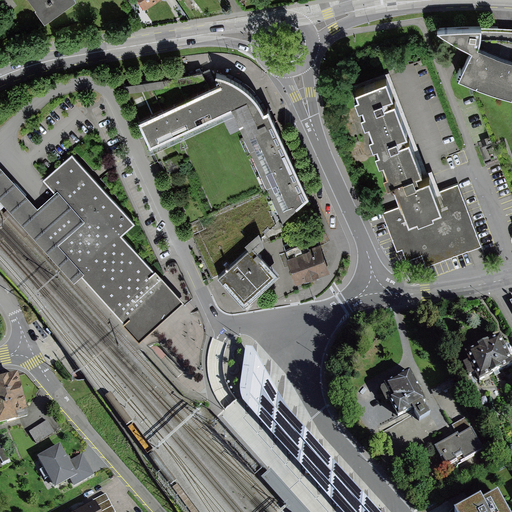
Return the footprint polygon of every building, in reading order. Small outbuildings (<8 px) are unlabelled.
[(68,0),(33,0),(45,16),(68,0)] [(474,49),(459,74),(467,78),(492,87),(510,93),(511,93),(511,57),(494,52),(480,45),(484,26),(439,28),(474,49)] [(227,73),(213,69),(124,84),(151,144),(212,276),(219,273),(309,194),(269,107),(264,109),(259,100),(253,91),(243,83),(235,77),(227,73)] [(467,78),(511,196),(511,93),(510,93),(492,87),(467,78)] [(390,183),(415,173),(422,170),(409,138),(404,141),(402,136),(407,133),(395,100),(388,103),(386,97),(392,94),(386,79),(357,90),(359,96),(355,97),(358,108),(362,106),(365,112),(361,114),(365,125),(369,123),(374,135),(370,137),(374,146),(377,144),(380,151),(375,153),(379,163),(383,162),(388,173),(384,175),(388,184),(390,183)] [(0,196),(138,340),(181,300),(177,296),(119,235),(136,219),(70,151),(42,178),(54,190),(36,206),(0,168),(0,196)] [(399,208),(384,214),(398,252),(403,250),(407,262),(424,256),(428,266),(482,247),(458,186),(436,194),(429,177),(418,181),(415,173),(390,183),(399,208)] [(318,235),(285,246),(297,281),(330,270),(318,235)] [(245,302),(277,272),(252,245),(220,275),(245,302)] [(511,363),(499,336),(466,351),(470,360),(464,363),(470,376),(474,374),(477,380),(511,363)] [(425,399),(409,369),(382,383),(383,386),(379,388),(386,402),(391,399),(399,415),(414,408),(419,419),(429,414),(422,400),(425,399)] [(0,377),(0,424),(19,419),(17,413),(28,410),(18,373),(0,377)] [(453,379),(431,390),(435,397),(457,386),(453,379)] [(484,449),(465,417),(451,425),(456,434),(434,447),(440,457),(442,455),(449,466),(457,461),(459,465),(484,449)] [(55,433),(48,420),(29,431),(37,444),(55,433)] [(60,444),(38,456),(44,468),(41,470),(46,479),(49,477),(55,488),(71,479),(74,486),(94,475),(83,454),(70,461),(60,444)] [(3,447),(0,448),(0,456),(3,463),(9,460),(3,447)] [(480,498),(454,511),(507,511),(498,493),(482,502),(480,498)] [(99,511),(115,511),(106,494),(93,501),(94,503),(99,511)] [(99,511),(94,503),(75,511),(99,511)]
